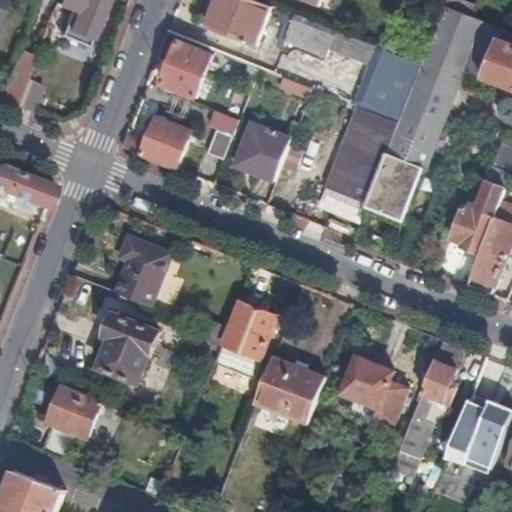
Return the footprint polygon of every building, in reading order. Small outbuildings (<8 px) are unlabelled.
[(60,0),(59,4),(74,10),(64,36),(89,48),(109,1),(106,0),(60,0)] [(257,51),(274,8),(255,0),(221,0),(209,32),(257,51)] [(511,89),(511,34),(505,32),(506,31),(447,8),(424,67),(401,124),(368,206),(404,221),(424,170),(427,171),(467,71),(511,89)] [(361,109),(401,124),(424,67),(311,22),(301,49),(327,60),(330,52),(372,69),(358,107),(361,109)] [(182,43),(173,65),(207,78),(216,56),(182,43)] [(23,52),(3,102),(18,108),(27,83),(37,58),(23,52)] [(207,78),(173,65),(164,86),(199,99),(207,78)] [(312,97),(315,91),(286,79),(282,88),(297,94),(298,91),(312,97)] [(27,83),(18,108),(33,114),(44,89),(27,83)] [(366,212),(368,206),(401,124),(361,109),(327,197),(366,212)] [(212,126),(237,136),(242,123),(217,113),(212,126)] [(124,150),(180,172),(191,141),(196,143),(197,139),(193,136),(194,133),(159,119),(149,145),(129,137),(124,150)] [(238,167),(278,183),(294,142),(254,126),(238,167)] [(210,156),(226,163),(236,139),(220,132),(210,156)] [(511,184),(511,147),(504,144),(488,185),(490,186),(479,214),(468,210),(456,241),(466,246),(466,248),(484,256),(503,208),(511,184)] [(57,185),(0,162),(0,189),(48,208),(57,185)] [(471,287),(494,297),(511,252),(511,211),(503,208),(484,256),(471,287)] [(121,292),(155,306),(174,254),(131,238),(125,257),(133,261),(121,292)] [(282,318),(245,304),(221,364),(258,379),(282,318)] [(164,333),(119,315),(110,338),(115,340),(104,369),(142,385),(164,333)] [(215,320),(211,329),(227,335),(231,326),(215,320)] [(227,335),(211,329),(196,368),(212,375),(227,335)] [(329,378),(278,358),(260,404),(311,425),(329,378)] [(504,363),(490,358),(470,411),(484,416),(504,363)] [(397,373),(362,359),(348,394),(383,409),(380,418),(399,426),(413,391),(394,383),(397,373)] [(439,362),(397,468),(416,476),(422,459),(424,460),(438,425),(429,421),(435,403),(433,402),(435,397),(456,405),(463,388),(456,386),(462,371),(439,362)] [(97,441),(112,403),(68,385),(54,423),(57,425),(45,452),(78,465),(88,438),(97,441)] [(19,473),(3,511),(60,511),(68,492),(19,473)]
